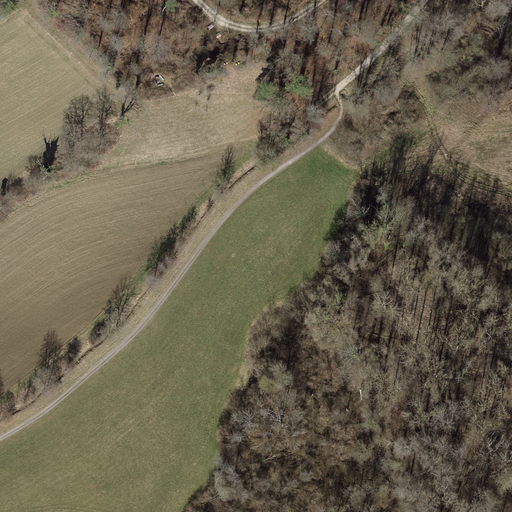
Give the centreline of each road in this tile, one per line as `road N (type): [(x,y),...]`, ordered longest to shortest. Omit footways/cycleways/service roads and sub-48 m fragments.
road 1 (track): [(0,438),(92,372),(152,312),(239,201),(339,123),(337,93)]
road 2 (track): [(195,0),(246,24),(282,23),(317,0)]
road 3 (track): [(337,93),(424,0)]
